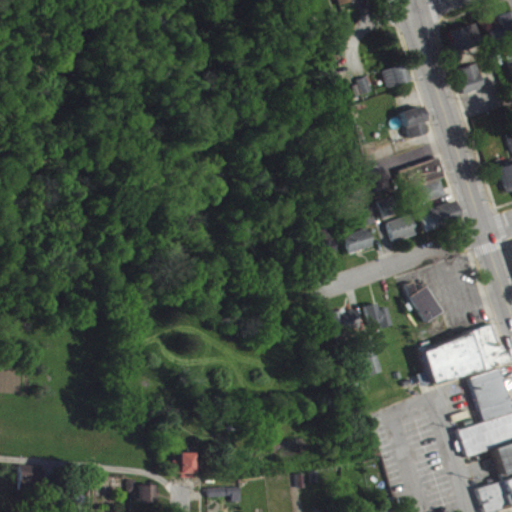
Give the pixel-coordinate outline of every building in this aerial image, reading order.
[(333,0),(337,13),(356,8),(354,0),(333,0)] [(500,32),(490,36),(495,50),(511,43),(511,18),(497,24),(500,32)] [(452,57),(479,52),(475,33),(448,38),(452,57)] [(484,97),(476,70),(456,75),(464,102),(484,97)] [(381,79),(387,96),(409,90),(403,72),(381,79)] [(371,100),(367,85),(357,88),(361,102),(371,100)] [(428,142),(421,115),(401,120),(408,147),(428,142)] [(400,179),(407,198),(444,184),(437,165),(400,179)] [(511,170),(497,175),(505,201),(511,199),(511,170)] [(444,205),(440,189),(415,194),(419,211),(444,205)] [(378,209),(381,226),(395,224),(391,206),(378,209)] [(459,228),(452,208),(415,221),(422,240),(459,228)] [(375,231),(371,215),(357,219),(361,234),(375,231)] [(417,242),(411,224),(387,231),(393,250),(417,242)] [(343,243),(347,261),(371,256),(367,237),(343,243)] [(427,294),(416,299),(412,290),(405,294),(423,331),(440,322),(427,294)] [(380,331),(381,336),(392,334),(388,315),(379,317),(377,312),(366,314),(370,334),(380,331)] [(334,342),(359,334),(354,316),(329,323),(334,342)] [(421,355),(430,391),(505,372),(496,335),(421,355)] [(382,380),(377,359),(362,363),(368,384),(382,380)] [(511,511),(511,419),(511,420),(498,377),(469,386),(482,431),(457,438),(465,465),(492,457),(501,490),(477,497),(481,511),(511,511)] [(180,461),(180,468),(173,468),(173,480),(181,480),(182,487),(195,486),(195,461),(180,461)] [(19,496),(27,496),(27,493),(43,493),(43,474),(20,474),(19,496)] [(154,493),(137,493),(137,488),(129,487),(128,500),(139,501),(138,510),(153,511),(154,493)] [(240,495),(209,496),(209,506),(232,505),(232,510),(241,509),(240,495)]
